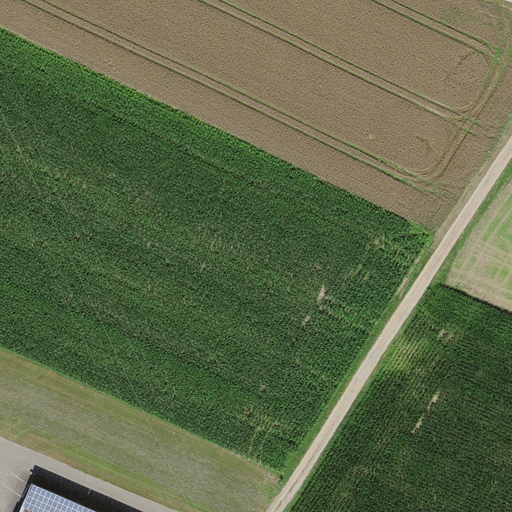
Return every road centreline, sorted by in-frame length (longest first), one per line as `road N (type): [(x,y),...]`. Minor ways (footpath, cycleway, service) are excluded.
road 1 (track): [(267,511),(511,151)]
road 2 (residential): [(152,511),(0,445)]
